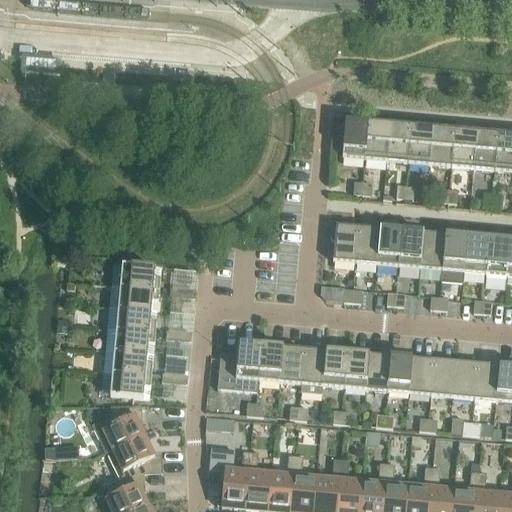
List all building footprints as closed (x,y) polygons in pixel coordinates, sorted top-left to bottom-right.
[(60,39),(60,50),(84,51),(84,40),(60,39)] [(23,62),(21,75),(60,78),(61,65),(23,62)] [(342,162),(365,164),(368,128),(345,126),(345,129),(343,130),(340,132),(339,135),(340,139),(342,141),(344,142),(342,162)] [(390,130),(368,128),(365,164),(386,166),(390,130)] [(386,166),(408,167),(411,132),(390,130),(386,166)] [(411,132),(408,167),(429,169),(433,133),(411,132)] [(433,133),(429,169),(451,171),(454,135),(433,133)] [(451,171),(473,173),(476,137),(454,135),(451,171)] [(476,137),(473,173),(495,175),(498,139),(476,137)] [(511,140),(498,139),(495,175),(511,176),(511,140)] [(353,199),(362,199),(363,187),(354,186),(353,199)] [(363,187),(362,199),(370,200),(371,187),(363,187)] [(396,202),(405,203),(406,190),(397,190),(396,202)] [(406,190),(405,203),(413,204),(414,191),(406,190)] [(439,206),(448,207),(449,194),(441,194),(439,206)] [(449,194),(448,207),(457,208),(458,195),(449,194)] [(483,210),(491,211),(492,198),(484,197),(483,210)] [(492,198),(491,211),(500,212),(501,199),(492,198)] [(333,265),(356,267),(359,231),(336,229),(336,233),(334,233),(331,235),(330,239),(330,242),(333,245),(335,245),(333,265)] [(356,267),(377,269),(380,233),(359,231),(356,267)] [(377,269),(399,271),(402,235),(380,233),(377,269)] [(423,237),(402,235),(399,271),(420,273),(423,237)] [(423,237),(420,273),(442,275),(445,239),(423,237)] [(467,241),(445,239),(442,275),(441,286),(463,288),(464,277),(463,277),(467,241)] [(464,277),(485,279),(489,243),(467,241),(463,277),(464,277)] [(489,243),(485,279),(507,281),(510,245),(489,243)] [(58,259),(58,270),(64,270),(67,267),(67,259),(58,259)] [(111,290),(159,295),(161,272),(113,268),(111,290)] [(111,290),(109,312),(157,316),(159,295),(111,290)] [(170,300),(182,301),(183,292),(170,291),(170,300)] [(183,292),(182,301),(195,302),(195,293),(183,292)] [(322,292),(321,301),(326,305),(343,307),(345,294),(322,292)] [(344,306),(352,307),(353,294),(345,293),(344,306)] [(353,294),(352,307),(361,308),(362,295),(353,294)] [(387,310),(395,311),(396,298),(388,297),(387,310)] [(396,298),(395,311),(404,311),(405,299),(396,298)] [(430,314),(438,315),(440,302),(431,301),(430,314)] [(440,302),(438,315),(447,315),(448,303),(440,302)] [(473,318),(482,318),(483,306),(475,305),(473,318)] [(483,306),(482,318),(490,319),(492,306),(483,306)] [(107,333),(155,338),(157,316),(109,312),(107,333)] [(105,355),(153,359),(155,338),(107,333),(105,355)] [(166,343),(178,344),(179,335),(166,334),(166,343)] [(179,335),(178,344),(191,345),(192,336),(179,335)] [(258,385),(261,349),(239,347),(238,351),(234,350),(234,359),(220,357),(217,393),(245,396),(246,384),(258,385)] [(261,349),(258,385),(279,387),(283,351),(261,349)] [(304,353),(283,351),(279,387),(301,389),(304,353)] [(323,391),(326,355),(304,353),(301,389),(302,389),(301,398),(322,400),(323,391)] [(153,359),(105,355),(103,376),(151,381),(153,359)] [(323,391),(344,393),(348,357),(326,355),(323,391)] [(348,357),(344,393),(366,394),(369,359),(348,357)] [(369,359),(366,394),(387,396),(391,360),(369,359)] [(391,360),(387,396),(409,398),(412,362),(391,360)] [(409,398),(431,400),(434,364),(412,362),(409,398)] [(434,364),(431,400),(452,402),(455,366),(434,364)] [(455,366),(452,402),(474,404),(477,368),(455,366)] [(499,370),(477,368),(474,404),(495,406),(499,370)] [(511,371),(499,370),(495,406),(511,407),(511,371)] [(151,381),(103,376),(101,399),(149,403),(151,381)] [(162,386),(174,387),(175,378),(163,377),(162,386)] [(175,378),(174,387),(187,388),(188,380),(175,378)] [(247,420),(255,421),(256,408),(248,407),(247,420)] [(256,408),(255,421),(264,421),(265,409),(256,408)] [(142,428),(142,410),(132,410),(91,430),(105,457),(107,456),(112,454),(113,454),(144,440),(139,429),(142,428)] [(290,424),(298,424),(299,412),(291,411),(290,424)] [(299,412),(298,424),(307,425),(308,413),(299,412)] [(333,428),(341,428),(342,416),(334,415),(333,428)] [(342,416),(341,428),(350,429),(351,416),(342,416)] [(376,431),(384,432),(385,419),(377,419),(376,431)] [(385,419),(384,432),(393,433),(394,420),(385,419)] [(207,423),(206,434),(217,435),(218,424),(207,423)] [(419,435),(428,436),(429,423),(420,423),(419,435)] [(429,423),(428,436),(436,437),(437,424),(429,423)] [(451,438),(471,440),(472,427),(463,426),(464,424),(452,423),(451,438)] [(472,427),(471,440),(479,441),(480,428),(472,427)] [(107,456),(121,486),(134,480),(134,481),(138,479),(163,478),(162,466),(154,466),(154,461),(155,461),(144,440),(113,454),(112,454),(107,456)] [(221,511),(245,511),(249,472),(241,471),(241,476),(233,475),(235,455),(211,453),(209,475),(225,476),(222,501),(218,501),(217,510),(222,510),(221,511)] [(242,464),(257,465),(258,457),(243,456),(242,464)] [(288,468),(303,469),(303,461),(288,460),(288,468)] [(249,472),(245,511),(268,511),(271,478),(256,477),(257,465),(242,464),(241,471),(249,472)] [(333,472),(349,473),(349,465),(334,464),(333,472)] [(314,511),(317,482),(302,481),(303,469),(288,468),(287,475),(294,476),(291,511),(314,511)] [(379,476),(394,477),(395,469),(380,468),(379,476)] [(360,511),(363,486),(348,485),(349,473),(333,472),(332,479),(340,480),(337,511),(360,511)] [(424,480),(440,481),(440,473),(425,472),(424,480)] [(291,511),(294,476),(287,475),(286,480),(271,478),(268,511),(291,511)] [(406,511),(408,490),(393,489),(394,477),(379,476),(378,484),(386,484),(383,511),(406,511)] [(470,484),(485,485),(486,477),(471,476),(470,484)] [(317,482),(314,511),(337,511),(340,480),(332,479),(332,484),(317,482)] [(106,503),(110,511),(140,511),(148,509),(142,498),(145,496),(145,488),(138,488),(134,481),(134,480),(121,486),(105,493),(109,501),(106,503)] [(424,480),(424,488),(431,488),(429,511),(451,511),(453,495),(438,493),(440,481),(424,480)] [(378,488),(363,486),(360,511),(383,511),(386,484),(378,484),(378,488)] [(484,497),(485,485),(470,484),(469,492),(477,492),(475,511),(498,511),(499,499),(484,497)] [(408,490),(406,511),(429,511),(431,488),(424,488),(423,492),(408,490)] [(469,496),(453,495),(451,511),(475,511),(477,492),(469,492),(469,496)] [(511,511),(511,499),(499,499),(498,511),(511,511)]
